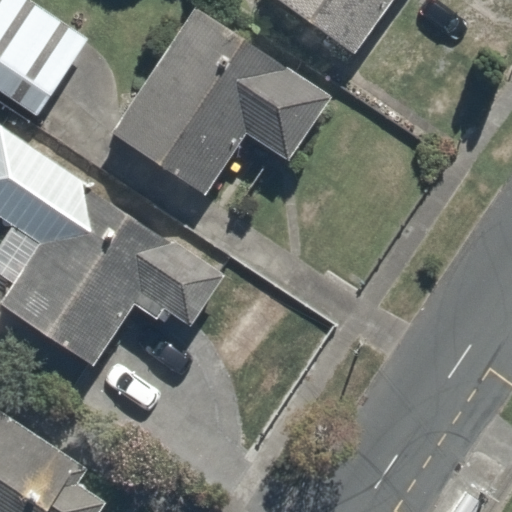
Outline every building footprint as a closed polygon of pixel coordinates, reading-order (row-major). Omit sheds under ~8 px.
[(37,0),(0,0),(0,83),(34,106),(84,31),(37,0)] [(257,0),(345,63),(391,0),(257,0)] [(105,130),(194,193),(236,133),(274,160),(319,97),(190,8),(105,130)] [(0,309),(0,324),(71,373),(120,301),(171,336),(220,264),(0,114),(0,220),(42,249),(0,309)] [(274,286),(243,270),(214,328),(245,343),(274,286)] [(0,511),(96,511),(105,498),(73,479),(85,459),(0,407),(0,511)]
